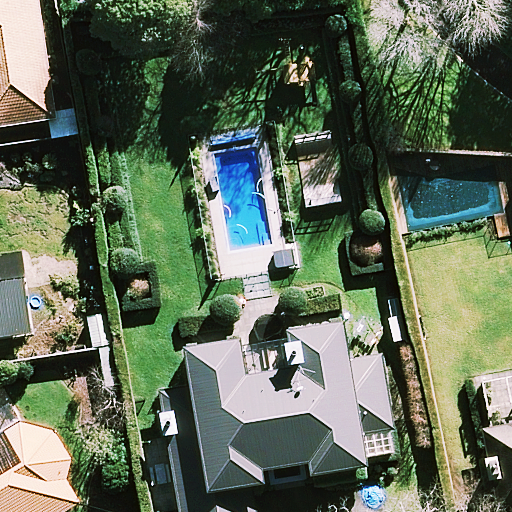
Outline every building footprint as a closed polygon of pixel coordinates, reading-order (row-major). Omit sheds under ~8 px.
[(0,0),(0,125),(55,119),(39,0),(0,0)] [(0,336),(29,333),(21,256),(0,258),(0,336)] [(258,511),(254,478),(312,470),(368,463),(367,456),(394,452),(381,354),(350,358),(345,319),(283,327),(286,348),(252,352),(249,336),(189,343),(194,385),(160,389),(167,437),(147,440),(156,511),(157,511),(183,509),(183,511),(258,511)] [(511,415),(488,420),(504,507),(511,505),(511,415)] [(62,511),(81,501),(67,477),(71,457),(51,426),(20,420),(4,429),(0,431),(0,511),(62,511)]
